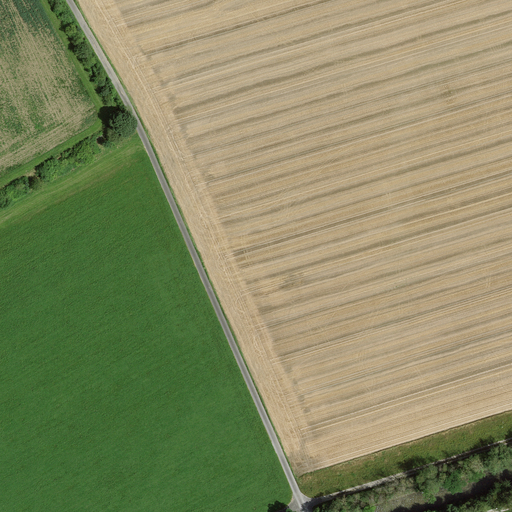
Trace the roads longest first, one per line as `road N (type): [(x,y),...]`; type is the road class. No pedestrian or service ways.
road 1 (track): [(69,0),(143,127),(307,511)]
road 2 (track): [(286,511),(511,441)]
